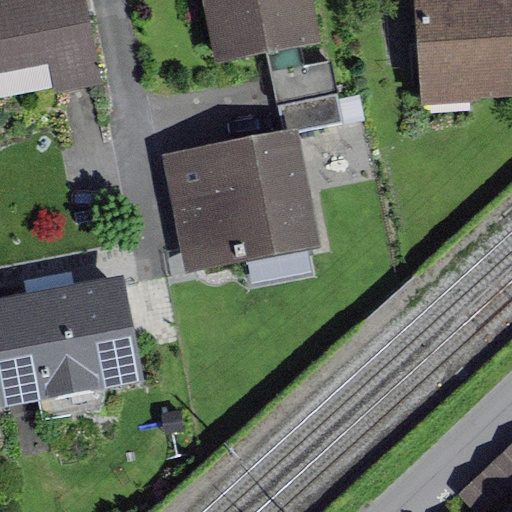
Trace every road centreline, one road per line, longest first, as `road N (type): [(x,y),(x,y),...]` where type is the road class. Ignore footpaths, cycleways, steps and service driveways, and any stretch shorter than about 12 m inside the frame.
road 1 (unknown): [(150,260),(93,0)]
road 2 (residential): [(511,423),(418,511)]
